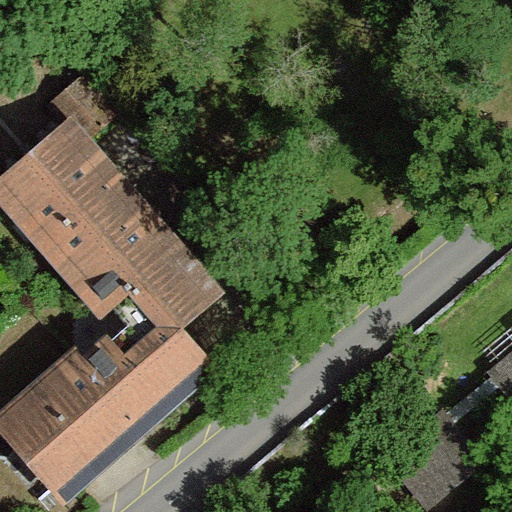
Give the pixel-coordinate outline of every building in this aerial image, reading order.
[(66,128),(78,142),(113,112),(84,79),(50,108),(66,128)] [(78,142),(66,128),(0,186),(0,199),(97,311),(108,301),(128,324),(84,362),(76,353),(0,419),(0,436),(57,502),(212,366),(178,326),(212,296),(78,142)] [(511,325),(482,349),(494,364),(511,349),(511,325)] [(511,349),(494,364),(490,368),(511,393),(511,349)] [(445,406),(386,454),(428,505),(487,458),(445,406)]
